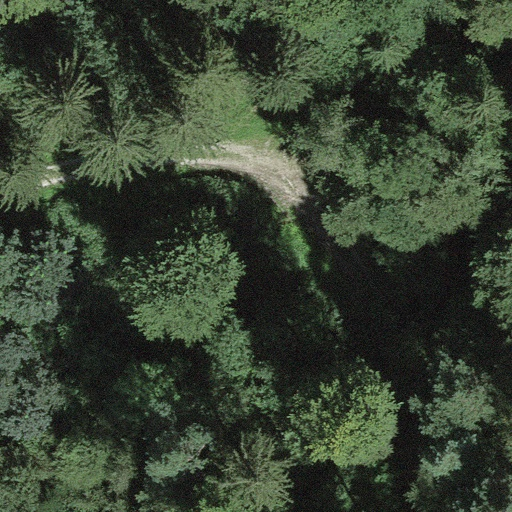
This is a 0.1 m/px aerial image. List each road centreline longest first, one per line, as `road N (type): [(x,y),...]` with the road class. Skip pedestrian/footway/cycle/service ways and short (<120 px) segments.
road 1 (track): [(427,511),(403,355),(343,244),(305,206),(253,182),(179,168),(73,171),(0,192)]
road 2 (track): [(240,511),(197,341),(156,266),(73,171)]
